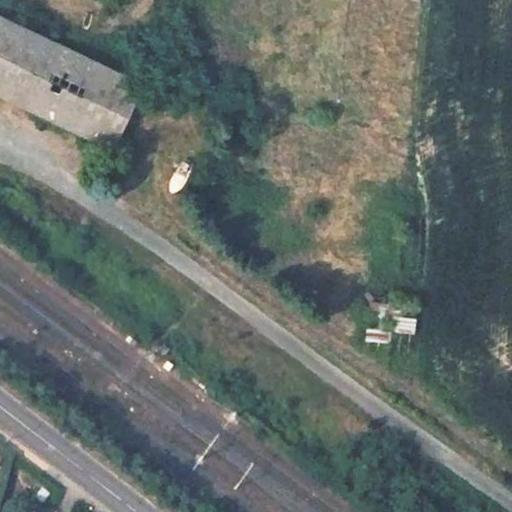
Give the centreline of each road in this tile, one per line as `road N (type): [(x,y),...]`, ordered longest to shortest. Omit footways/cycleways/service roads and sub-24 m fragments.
road 1 (residential): [(511,511),(116,219),(0,157)]
road 2 (track): [(511,478),(191,240),(148,185),(116,219)]
road 3 (unclassified): [(0,411),(128,511)]
